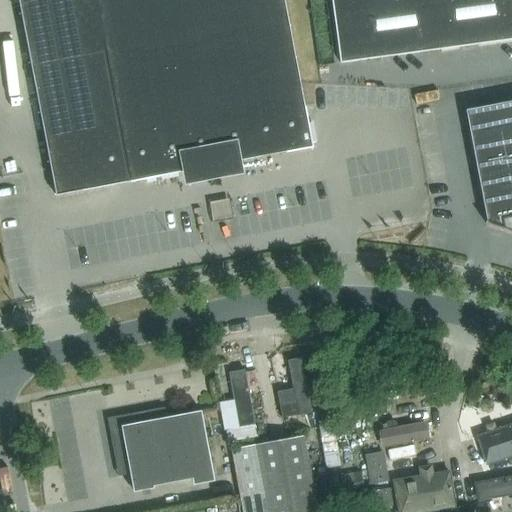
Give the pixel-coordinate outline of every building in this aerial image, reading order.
[(18,0),(56,196),(190,171),(191,176),(234,168),(233,163),(262,157),(262,158),(313,148),(305,108),(284,0),(18,0)] [(511,0),(331,0),(340,64),(511,40),(511,0)] [(511,101),(465,110),(465,111),(472,147),(478,177),(479,183),(486,219),(486,222),(485,223),(511,231),(511,101)] [(302,377),(288,379),(298,430),(311,428),(302,377)] [(237,389),(224,391),(233,442),(247,440),(237,389)] [(478,411),(482,398),(472,394),(467,407),(478,411)] [(164,408),(108,419),(117,467),(128,465),(130,474),(133,490),(192,479),(192,481),(213,478),(201,411),(166,418),(164,408)] [(431,418),(374,429),(376,443),(387,441),(390,454),(400,452),(398,439),(434,432),(431,418)] [(511,455),(511,425),(478,437),(487,464),(511,455)] [(241,511),(316,511),(303,436),(255,445),(230,450),(241,511)] [(366,457),(372,484),(386,481),(381,454),(366,457)] [(328,478),(332,499),(364,493),(360,472),(328,478)] [(449,472),(393,482),(398,511),(430,511),(455,508),(449,472)] [(511,474),(477,481),(479,496),(511,490),(511,474)] [(388,490),(373,493),(376,508),(390,505),(388,490)]
